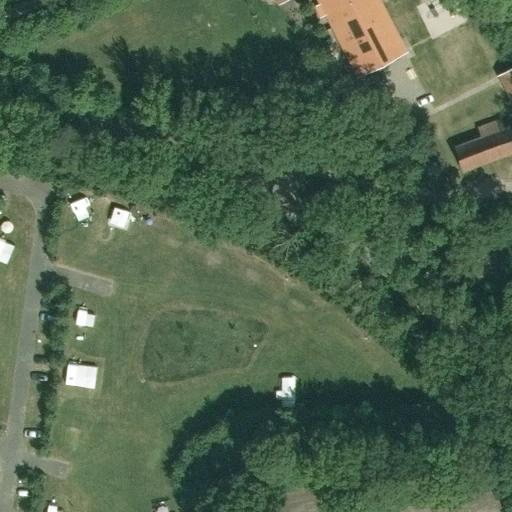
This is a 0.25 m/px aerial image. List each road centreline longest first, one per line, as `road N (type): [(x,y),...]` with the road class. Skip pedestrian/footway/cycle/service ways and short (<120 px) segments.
road 1 (unclassified): [(511,394),(369,257),(269,192),(187,154),(0,102)]
road 2 (track): [(313,170),(397,192),(511,183)]
